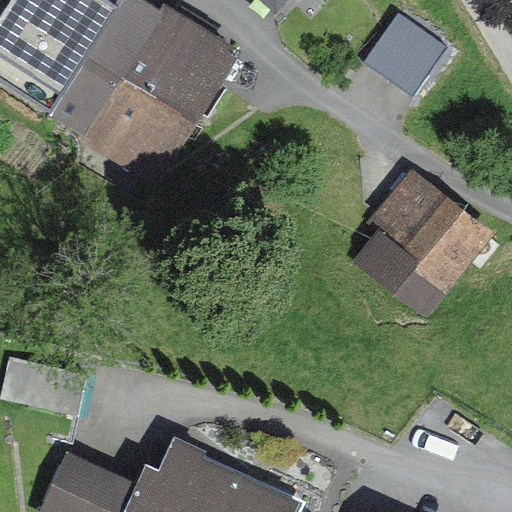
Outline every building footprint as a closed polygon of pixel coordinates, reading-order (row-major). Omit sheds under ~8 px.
[(238,58),(145,0),(10,0),(0,16),(0,87),(158,186),(238,58)] [(416,0),(403,0),(374,44),(422,76),(456,27),(416,0)] [(486,236),(406,181),(363,244),(442,299),(486,236)] [(284,511),(288,505),(161,448),(131,511),(284,511)] [(103,475),(69,460),(44,511),(122,511),(133,489),(103,475)]
